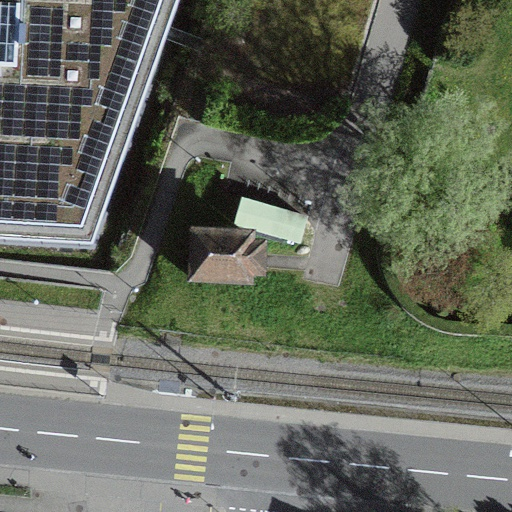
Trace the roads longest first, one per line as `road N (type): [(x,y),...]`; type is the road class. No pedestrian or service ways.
road 1 (residential): [(401,0),(326,271)]
road 2 (primary): [(0,427),(274,456)]
road 3 (primary): [(274,456),(511,481)]
